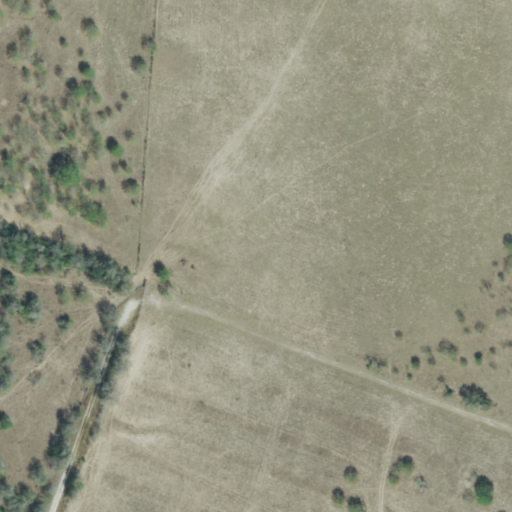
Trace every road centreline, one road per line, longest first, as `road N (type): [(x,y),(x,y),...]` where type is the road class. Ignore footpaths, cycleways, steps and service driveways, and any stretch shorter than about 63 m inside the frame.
road 1 (track): [(127,299),(194,314),(511,429)]
road 2 (residential): [(46,511),(127,299)]
